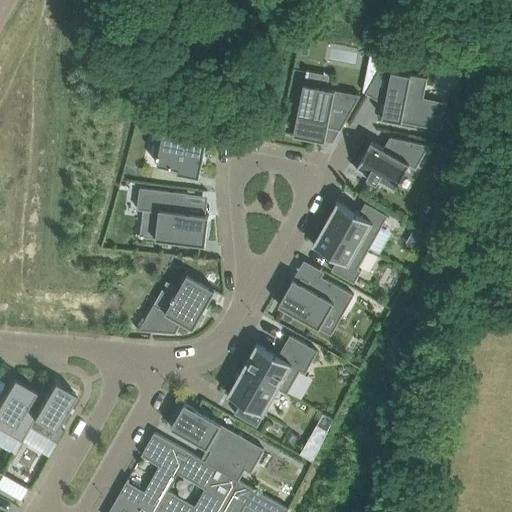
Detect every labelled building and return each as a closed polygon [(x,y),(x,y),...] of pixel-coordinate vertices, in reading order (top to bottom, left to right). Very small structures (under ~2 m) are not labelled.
[(374,49),(365,92),(367,92),(375,79),(388,54),(390,51),(374,49)] [(383,117),(443,129),(448,102),(424,97),(428,77),(395,71),(398,56),(388,54),(375,79),(367,92),(386,103),(383,117)] [(361,94),(304,83),(294,134),(325,140),(328,126),(341,129),(361,94)] [(157,156),(159,157),(157,164),(178,168),(177,172),(200,176),(207,141),(164,132),(159,153),(157,153),(157,156)] [(367,143),(362,153),(364,154),(362,158),(365,160),(359,171),(394,190),(409,164),(416,168),(429,145),(390,137),(384,148),(372,141),(370,145),(367,143)] [(441,146),(439,160),(451,163),(454,149),(441,146)] [(168,240),(205,244),(209,215),(206,214),(186,212),(188,193),(140,187),(137,208),(159,211),(156,238),(168,240)] [(366,202),(360,214),(338,201),(326,223),(370,248),(388,215),(366,202)] [(326,223),(313,244),(339,258),(332,269),(355,282),(362,270),(358,268),(370,248),(326,223)] [(166,311),(154,303),(140,329),(176,332),(182,321),(194,328),(209,300),(198,294),(204,283),(187,274),(166,311)] [(313,289),(294,278),(279,304),(320,328),(334,303),(346,310),(354,294),(321,275),(313,289)] [(257,343),(243,367),(279,387),(288,392),(300,369),(306,372),(318,350),(290,334),(279,355),(257,343)] [(279,387),(243,367),(228,394),(241,401),(235,413),(258,425),(279,387)] [(0,429),(22,442),(30,427),(37,414),(27,408),(37,390),(15,378),(0,404),(0,429)] [(37,414),(30,427),(50,439),(75,392),(54,381),(37,414)] [(265,448),(185,403),(171,427),(212,450),(206,460),(238,479),(239,479),(245,469),(251,472),(265,448)] [(155,511),(168,489),(178,472),(190,451),(155,432),(142,455),(160,465),(145,490),(127,480),(108,511),(122,511),(124,509),(128,511),(155,511)] [(219,511),(238,479),(206,460),(190,451),(178,472),(205,487),(195,505),(168,489),(155,511),(219,511)] [(219,511),(241,511),(246,504),(260,511),(259,511),(287,511),(289,508),(239,479),(238,479),(219,511)]
